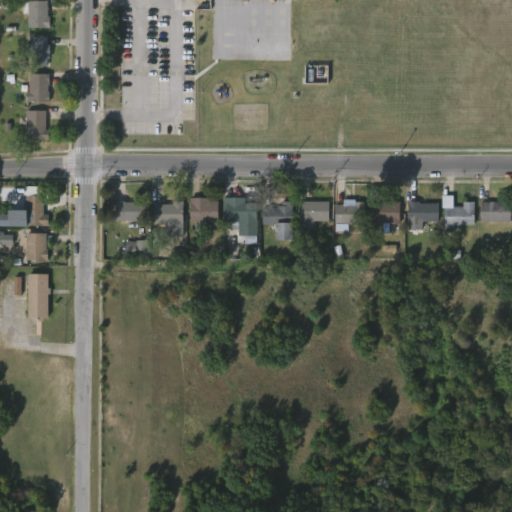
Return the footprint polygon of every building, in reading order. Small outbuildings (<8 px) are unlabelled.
[(222,0),(222,8),(277,9),(277,0),(284,0),(284,6),(323,7),(329,0),(222,0)] [(48,2),(48,17),(51,17),(50,29),(29,28),(29,14),(23,14),(24,2),(48,2)] [(43,39),(43,12),(18,12),(18,24),(23,24),(22,39),(43,39)] [(48,44),(51,45),(50,59),(48,59),(47,68),(30,67),(30,55),(28,55),(28,44),(32,44),(32,37),(48,38),(48,44)] [(46,82),(45,95),(47,95),(47,102),(25,102),(25,92),(27,92),(27,73),(47,74),(47,82),(46,82)] [(49,130),(49,138),(27,138),(27,111),(47,111),(46,130),(49,130)] [(41,121),(20,122),(21,151),(41,151),(41,121)] [(41,196),(40,215),(45,215),(45,226),(23,226),(22,228),(10,227),(10,215),(23,215),(23,195),(41,196)] [(206,197),(206,200),(215,200),(215,229),(204,229),(204,220),(186,220),(186,196),(206,197)] [(258,203),(257,222),(239,221),(238,258),(228,257),(228,229),(220,229),(221,197),(243,197),(243,203),(258,203)] [(124,199),(144,200),(144,218),(115,218),(115,199),(124,199)] [(181,201),(180,236),(164,236),(164,223),(151,223),(152,203),(170,203),(170,200),(181,201)] [(294,201),(295,239),(278,238),(278,224),(263,224),(263,204),(282,205),(283,200),(294,201)] [(362,200),(362,222),(334,222),(334,203),(353,203),(353,200),(362,200)] [(421,200),(421,202),(440,202),(440,221),(409,221),(409,200),(421,200)] [(501,200),(501,201),(511,201),(510,219),(479,219),(479,200),(501,200)] [(312,228),(297,228),(297,201),(328,202),(327,221),(312,220),(312,228)] [(400,201),(399,223),(369,222),(369,201),(400,201)] [(454,232),(442,232),(442,206),(461,206),(461,201),(474,201),(474,225),(454,224),(454,232)] [(330,216),(329,234),(358,235),(358,212),(337,211),(337,216),(330,216)] [(111,232),(135,232),(135,213),(111,212),(111,232)] [(256,234),(270,235),(270,251),(287,251),(288,212),(274,212),(274,218),(257,217),(256,234)] [(323,212),(293,212),(293,239),(309,240),(309,232),(323,232),(323,212)] [(475,232),(505,232),(504,212),(474,213),(475,232)] [(366,213),(366,233),(393,234),(394,213),(366,213)] [(402,232),(432,232),(432,213),(402,213),(402,232)] [(19,225),(8,225),(8,238),(19,238),(19,225)] [(47,241),(47,249),(49,249),(49,260),(27,259),(27,232),(47,233),(47,241)] [(41,244),(21,244),(21,271),(41,271),(41,244)] [(120,252),(120,266),(141,267),(142,252),(120,252)] [(43,317),(43,320),(34,320),(34,318),(28,317),(29,273),(49,273),(48,317),(43,317)]
